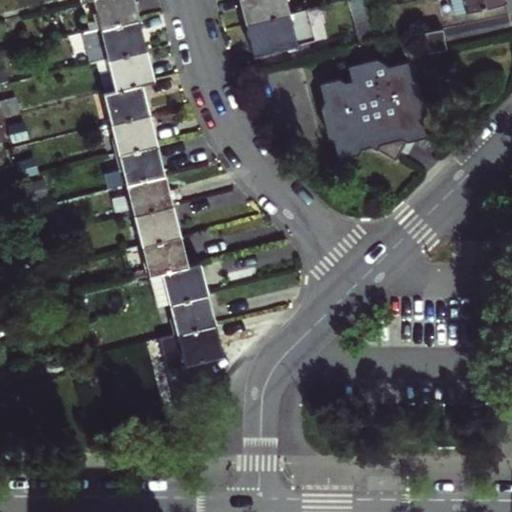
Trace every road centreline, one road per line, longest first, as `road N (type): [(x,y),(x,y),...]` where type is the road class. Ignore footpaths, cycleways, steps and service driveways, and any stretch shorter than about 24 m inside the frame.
road 1 (residential): [(182,0),(226,134),(359,278)]
road 2 (residential): [(359,278),(265,379),(260,511)]
road 3 (residential): [(511,131),(359,278)]
road 4 (secondary): [(140,511),(0,510)]
